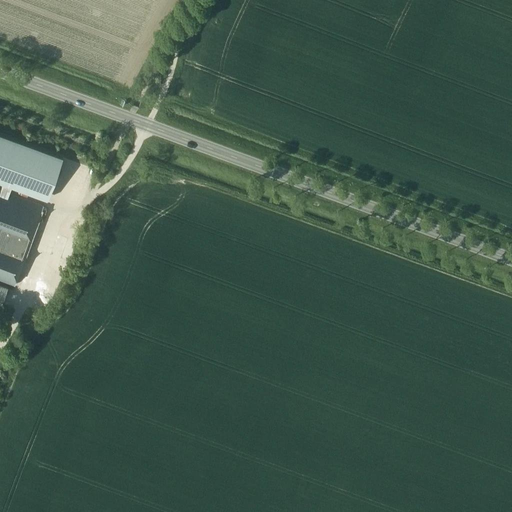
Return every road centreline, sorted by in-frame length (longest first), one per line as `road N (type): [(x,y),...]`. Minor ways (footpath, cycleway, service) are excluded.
road 1 (primary): [(511,259),(0,69)]
road 2 (track): [(177,23),(88,199)]
